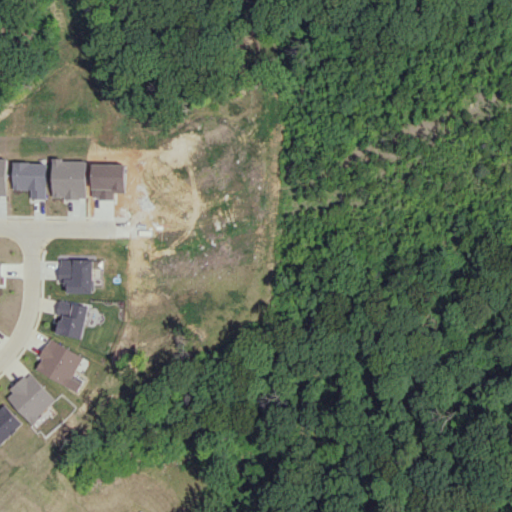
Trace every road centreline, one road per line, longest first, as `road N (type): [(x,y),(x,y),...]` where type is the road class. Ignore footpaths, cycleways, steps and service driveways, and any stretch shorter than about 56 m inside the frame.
road 1 (residential): [(32,227),(30,315),(0,358)]
road 2 (residential): [(0,225),(126,226)]
